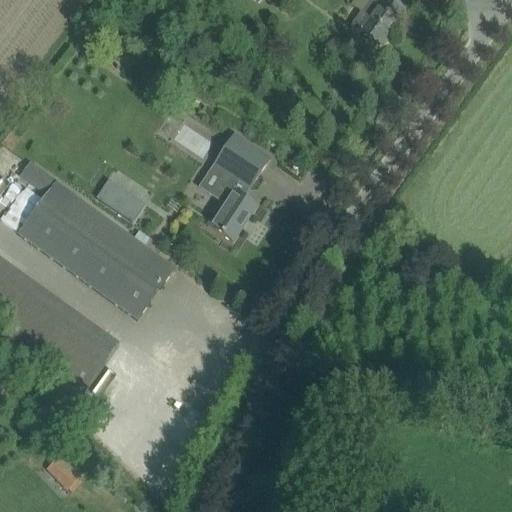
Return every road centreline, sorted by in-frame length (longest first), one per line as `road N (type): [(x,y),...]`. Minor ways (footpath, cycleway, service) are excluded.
road 1 (unclassified): [(196,511),(330,255),(511,4)]
road 2 (track): [(272,357),(511,441)]
